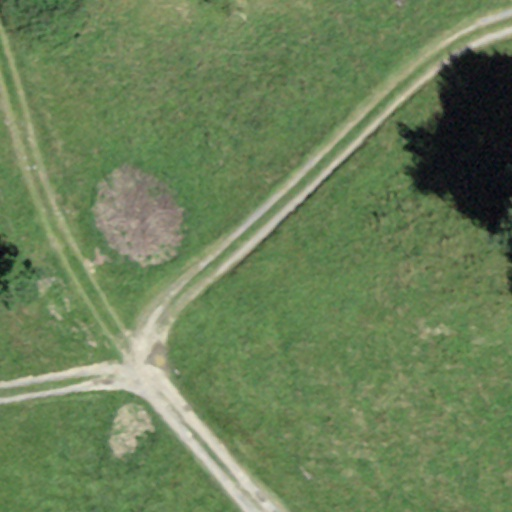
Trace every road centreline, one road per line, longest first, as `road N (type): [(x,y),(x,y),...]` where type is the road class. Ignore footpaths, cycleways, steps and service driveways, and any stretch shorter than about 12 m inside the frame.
road 1 (track): [(140,362),(158,320),(427,63),(511,23)]
road 2 (track): [(140,362),(87,287),(43,197),(0,54)]
road 3 (track): [(259,511),(140,362)]
road 4 (track): [(140,362),(119,376),(0,393)]
